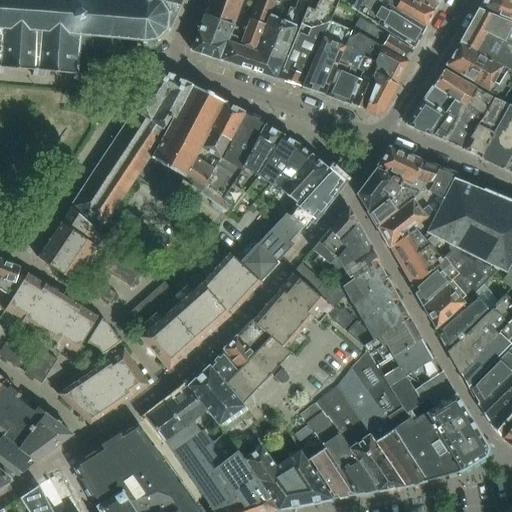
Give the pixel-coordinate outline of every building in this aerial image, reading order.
[(0,0),(0,73),(2,74),(2,68),(32,70),(31,76),(36,76),(36,75),(44,76),(44,71),(65,73),(65,78),(72,79),(77,80),(78,65),(80,65),(80,63),(90,64),(90,68),(92,68),(93,64),(105,65),(104,68),(107,68),(107,65),(113,63),(115,67),(117,66),(116,62),(120,57),(124,58),(125,56),(121,54),(122,54),(122,47),(125,46),(125,44),(121,44),(118,38),(141,41),(140,45),(145,45),(148,45),(148,46),(149,48),(160,42),(159,41),(160,41),(157,37),(164,31),(168,33),(170,29),(180,5),(161,0),(159,0),(159,1),(157,0),(0,0)] [(209,0),(204,14),(213,18),(233,25),(241,0),(209,0)] [(226,42),(219,60),(275,79),(296,27),(306,0),(297,0),(295,9),(292,8),(287,23),(269,16),(266,25),(255,52),(226,42)] [(257,0),(255,6),(271,12),(275,2),(275,1),(275,0),(257,0)] [(310,0),(300,24),(277,79),(301,87),(322,37),(338,0),(310,0)] [(379,0),(363,0),(357,12),(377,24),(389,33),(414,48),(425,28),(399,12),(379,0)] [(380,0),(425,28),(434,11),(412,0),(380,0)] [(412,0),(434,11),(439,0),(412,0)] [(511,0),(483,0),(479,9),(488,13),(511,23),(511,0)] [(255,6),(250,19),(266,25),(269,16),(271,12),(255,6)] [(511,23),(488,13),(479,9),(460,43),(468,48),(511,72),(511,23)] [(204,14),(190,50),(219,60),(226,42),(255,52),(266,25),(250,19),(242,41),(236,39),(237,38),(229,35),(233,25),(213,18),(204,14)] [(359,18),(352,31),(379,47),(381,48),(388,36),(359,18)] [(352,31),(349,30),(342,27),(335,43),(322,37),(301,87),(325,95),(333,76),(342,50),(352,31)] [(381,48),(379,47),(352,31),(342,50),(333,76),(325,95),(350,104),(359,83),(352,80),(357,70),(362,59),(364,54),(368,56),(367,58),(374,61),(381,48)] [(381,48),(406,62),(412,51),(388,36),(381,48)] [(502,99),(511,82),(511,72),(468,48),(460,43),(445,66),(502,99)] [(395,84),(406,62),(381,48),(374,61),(375,67),(373,71),(374,71),(395,84)] [(165,130),(190,85),(161,70),(135,110),(143,116),(165,130)] [(371,76),(364,73),(357,70),(352,80),(359,83),(350,104),(364,109),(374,82),(371,76)] [(442,70),(433,86),(442,91),(467,105),(484,115),(493,99),(442,70)] [(374,82),(364,109),(374,114),(381,111),(395,84),(374,71),(371,76),(374,82)] [(219,111),(224,102),(190,85),(165,130),(160,139),(151,158),(182,177),(194,156),(199,148),(219,111)] [(424,99),(423,99),(406,124),(407,124),(406,125),(430,135),(442,113),(443,113),(442,116),(457,122),(459,118),(467,105),(442,91),(433,86),(424,99)] [(511,107),(493,99),(484,115),(481,120),(495,128),(480,157),(479,158),(511,172),(511,107)] [(219,158),(243,113),(224,102),(219,111),(199,148),(218,159),(219,158)] [(463,150),(481,120),(484,115),(467,105),(459,118),(457,122),(445,142),(463,150)] [(149,157),(160,139),(165,130),(143,116),(135,110),(71,207),(98,232),(118,203),(136,177),(149,157)] [(264,125),(243,113),(219,158),(239,170),(242,167),(259,134),(264,125)] [(445,142),(457,122),(442,116),(430,135),(445,142)] [(495,128),(481,120),(463,150),(480,157),(495,128)] [(256,175),(281,135),(265,125),(265,126),(264,125),(259,134),(242,167),(239,170),(221,199),(232,207),(244,193),(244,192),(256,175)] [(282,135),(281,136),(276,144),(256,175),(244,192),(244,193),(255,201),(273,180),(278,175),(292,154),(298,146),(298,145),(282,135)] [(294,172),(310,155),(311,155),(298,146),(292,154),(278,175),(273,180),(279,187),(285,181),(294,172)] [(423,161),(389,147),(376,169),(403,179),(399,185),(417,192),(425,190),(428,185),(412,178),(423,161)] [(320,176),(326,169),(327,169),(310,155),(294,172),(285,181),(279,187),(278,188),(296,204),(320,176)] [(213,168),(194,156),(182,177),(180,180),(200,192),(213,168)] [(412,178),(428,185),(439,167),(423,161),(412,178)] [(439,167),(428,185),(425,190),(444,199),(454,179),(456,174),(439,167)] [(327,169),(320,176),(296,204),(287,214),(288,215),(303,226),(306,228),(307,229),(314,219),(342,182),(327,169)] [(392,195),(399,185),(403,179),(376,169),(358,194),(358,195),(367,210),(386,191),(392,195)] [(431,236),(432,237),(448,245),(448,249),(449,252),(440,260),(441,261),(436,265),(450,281),(454,277),(473,262),(460,255),(456,248),(505,273),(511,259),(511,203),(507,201),(508,200),(502,198),(496,195),(489,193),(484,190),(483,192),(466,185),(466,184),(464,184),(460,182),(454,179),(444,199),(439,208),(427,233),(426,234),(431,236)] [(367,210),(367,211),(377,227),(417,192),(399,185),(392,195),(386,191),(367,210)] [(386,242),(389,247),(439,208),(444,199),(425,190),(417,192),(377,227),(386,242)] [(104,237),(98,232),(71,207),(70,208),(71,209),(61,223),(60,222),(59,223),(60,224),(38,257),(37,256),(37,257),(74,282),(74,281),(73,280),(84,264),(91,269),(91,268),(85,263),(95,247),(96,248),(97,247),(96,246),(102,237),(103,238),(104,237)] [(339,241),(356,223),(349,208),(347,208),(329,230),(312,249),(344,276),(346,274),(336,258),(341,250),(344,246),(339,241)] [(391,247),(399,262),(402,266),(434,239),(432,237),(431,236),(426,234),(427,233),(439,208),(389,247),(389,248),(391,247)] [(290,241),(303,226),(288,215),(287,214),(287,215),(285,214),(269,231),(247,254),(239,263),(259,282),(268,273),(277,263),(276,262),(284,254),(291,247),(293,244),(292,243),(290,241)] [(372,248),(360,229),(356,223),(339,241),(344,246),(341,250),(348,264),(363,253),(371,248),(372,248)] [(441,261),(440,260),(430,248),(437,243),(434,239),(402,266),(412,285),(411,286),(411,287),(436,265),(441,261)] [(107,258),(113,262),(119,252),(113,248),(107,258)] [(343,285),(378,261),(371,248),(363,253),(348,264),(341,250),(336,258),(346,274),(344,276),(339,279),(343,285)] [(113,262),(119,266),(126,256),(119,252),(113,262)] [(200,283),(230,314),(231,313),(232,314),(233,313),(232,312),(259,283),(260,284),(261,283),(228,253),(227,254),(228,255),(215,269),(209,263),(208,264),(214,270),(201,284),(200,283)] [(119,266),(126,270),(132,260),(126,256),(119,266)] [(107,272),(113,262),(107,258),(101,268),(107,272)] [(20,268),(0,259),(0,310),(3,312),(27,273),(19,268),(20,268)] [(126,270),(132,274),(138,264),(132,260),(126,270)] [(375,338),(408,317),(378,261),(343,285),(342,286),(346,293),(351,305),(372,339),(375,338)] [(435,328),(472,293),(481,285),(494,273),(490,268),(474,261),(473,262),(454,277),(450,281),(450,282),(422,306),(435,328)] [(119,266),(113,262),(107,272),(113,276),(119,266)] [(138,264),(132,274),(139,278),(145,268),(138,264)] [(301,264),(292,274),(293,274),(333,309),(346,293),(342,286),(339,280),(328,287),(301,264)] [(450,282),(450,281),(436,265),(411,287),(422,305),(422,306),(450,282)] [(126,270),(119,266),(113,276),(120,280),(126,270)] [(511,266),(510,270),(501,281),(510,289),(511,290),(511,266)] [(132,274),(126,270),(120,280),(126,284),(132,274)] [(74,354),(97,317),(97,316),(96,316),(96,317),(79,307),(80,306),(79,305),(78,306),(45,285),(45,284),(44,284),(44,285),(27,275),(28,274),(27,273),(3,312),(0,316),(0,319),(17,329),(16,330),(17,330),(23,321),(39,331),(38,332),(40,333),(40,332),(56,342),(52,349),(53,349),(58,342),(74,352),(73,354),(74,354)] [(279,289),(278,290),(279,291),(311,318),(319,325),(320,324),(319,323),(331,309),(332,310),(333,309),(293,274),(292,274),(292,273),(291,274),(292,275),(280,290),(279,289)] [(139,278),(132,274),(126,284),(132,288),(139,278)] [(92,293),(98,282),(91,279),(85,289),(92,293)] [(98,282),(92,293),(98,297),(104,286),(98,282)] [(164,282),(159,287),(167,296),(172,291),(164,282)] [(229,315),(230,314),(200,283),(199,284),(200,285),(186,297),(181,291),(180,292),(185,298),(171,311),(170,310),(169,310),(199,344),(199,343),(198,342),(228,316),(229,317),(230,316),(229,315)] [(474,295),(436,330),(441,339),(447,350),(492,309),(498,301),(488,291),(481,285),(472,293),(474,295)] [(104,286),(98,297),(104,301),(110,290),(104,286)] [(154,291),(162,300),(167,296),(159,287),(154,291)] [(509,324),(511,327),(511,290),(510,289),(492,309),(492,310),(447,351),(460,374),(511,320),(511,321),(509,324)] [(110,290),(104,301),(111,304),(117,294),(110,290)] [(148,296),(156,305),(162,300),(154,291),(148,296)] [(250,355),(236,369),(223,382),(242,403),(243,402),(242,401),(269,373),(280,383),(285,383),(288,380),(288,376),(276,365),(288,352),(289,353),(290,352),(285,348),(306,324),(311,318),(279,291),(274,296),(253,321),(252,320),(251,321),(267,338),(250,355)] [(143,301),(151,310),(156,305),(148,296),(143,301)] [(138,305),(146,314),(151,310),(143,301),(138,305)] [(133,310),(141,319),(146,314),(138,305),(133,310)] [(348,324),(353,318),(341,308),(337,314),(342,319),(348,324)] [(128,314),(136,323),(141,319),(133,310),(128,314)] [(199,344),(169,310),(169,311),(170,312),(155,324),(150,318),(149,319),(154,325),(140,338),(139,337),(138,338),(168,371),(169,370),(168,369),(197,343),(198,344),(199,344)] [(136,323),(128,314),(122,319),(130,328),(136,323)] [(337,314),(332,320),(337,325),(342,319),(337,314)] [(372,339),(362,346),(362,347),(366,352),(367,351),(369,354),(373,361),(376,366),(392,356),(420,338),(408,317),(375,338),(372,339)] [(102,319),(101,319),(86,344),(87,344),(88,342),(92,345),(98,349),(101,353),(100,354),(100,355),(101,354),(106,361),(90,372),(86,366),(85,366),(89,373),(74,384),(73,382),(72,383),(73,384),(58,394),(57,393),(57,394),(90,425),(90,424),(90,423),(96,419),(97,420),(98,419),(97,418),(130,396),(131,397),(132,396),(131,395),(147,385),(147,386),(148,385),(119,342),(120,341),(120,340),(119,341),(107,324),(102,320),(102,319)] [(342,319),(337,325),(343,330),(348,324),(342,319)] [(250,355),(267,338),(251,321),(234,339),(250,355)] [(346,332),(351,336),(361,325),(356,321),(346,332)] [(511,328),(507,324),(460,374),(467,387),(487,367),(484,364),(497,351),(501,354),(509,345),(506,342),(511,335),(511,328)] [(361,325),(351,336),(356,340),(365,329),(361,325)] [(365,329),(356,340),(360,344),(371,338),(366,329),(365,329)] [(392,356),(376,366),(384,378),(389,386),(433,358),(432,359),(420,338),(392,356)] [(236,369),(250,355),(234,339),(223,350),(221,352),(236,369)] [(2,349),(9,353),(13,347),(6,342),(2,349)] [(20,351),(13,347),(9,353),(4,360),(11,364),(15,358),(20,351)] [(511,347),(469,390),(477,404),(511,369),(511,347)] [(36,354),(44,360),(53,366),(57,360),(40,348),(36,354)] [(0,351),(0,356),(4,360),(9,353),(2,349),(0,351)] [(27,356),(20,351),(15,358),(22,362),(27,356)] [(367,351),(366,352),(350,368),(383,416),(401,405),(389,386),(384,378),(373,361),(369,354),(367,351)] [(221,352),(209,365),(223,382),(236,369),(221,352)] [(32,361),(40,366),(44,360),(36,354),(32,361)] [(22,362),(15,358),(11,364),(18,369),(22,362)] [(454,394),(455,393),(443,372),(441,373),(433,358),(389,386),(401,405),(406,413),(428,399),(434,408),(454,394)] [(44,360),(40,366),(49,372),(53,366),(44,360)] [(28,367),(37,372),(40,366),(32,361),(28,367)] [(187,386),(215,422),(223,433),(251,414),(244,405),(242,403),(223,382),(209,365),(187,386)] [(49,372),(40,366),(37,372),(45,378),(49,372)] [(33,378),(37,372),(28,367),(24,373),(33,378)] [(425,479),(392,430),(383,416),(350,368),(337,385),(337,386),(404,485),(425,479)] [(511,370),(511,372),(477,404),(489,424),(496,417),(511,400),(511,370)] [(45,378),(37,372),(33,378),(41,384),(45,378)] [(0,435),(0,436),(1,436),(0,437),(0,462),(18,475),(66,439),(71,433),(36,407),(33,411),(17,399),(20,395),(0,380),(0,435)] [(266,511),(277,509),(243,459),(237,452),(235,453),(223,435),(212,444),(203,431),(215,422),(187,386),(165,403),(171,411),(182,426),(171,435),(164,441),(186,472),(212,509),(214,511),(266,511)] [(323,411),(377,490),(404,485),(337,386),(316,402),(323,411)] [(454,394),(434,408),(425,413),(459,471),(485,456),(486,448),(487,447),(486,445),(485,446),(478,433),(477,431),(476,431),(454,394)] [(511,425),(511,400),(496,417),(489,424),(502,438),(511,425)] [(165,403),(146,418),(163,441),(164,441),(171,435),(182,426),(171,411),(165,403)] [(377,490),(323,411),(306,423),(313,433),(354,494),(377,490)] [(426,481),(459,471),(425,413),(412,421),(410,418),(392,430),(425,479),(426,481)] [(158,511),(165,511),(201,511),(181,484),(171,470),(161,456),(137,423),(121,434),(94,449),(95,451),(74,464),(73,468),(92,500),(92,501),(96,507),(96,506),(121,491),(134,511),(158,511)] [(511,425),(502,438),(511,445),(511,425)] [(299,441),(312,432),(307,426),(294,435),(299,441)] [(315,449),(317,452),(305,460),(331,498),(354,494),(313,433),(304,440),(308,445),(299,451),(300,453),(306,449),(307,450),(309,449),(311,452),(315,449)] [(305,460),(300,453),(299,451),(275,468),(261,447),(243,459),(277,509),(288,506),(288,507),(320,500),(331,498),(305,460)] [(8,476),(0,470),(0,487),(11,481),(8,476)] [(64,511),(48,480),(19,498),(27,511),(64,511)] [(165,511),(158,511),(134,511),(121,491),(96,506),(99,511),(165,511)]
